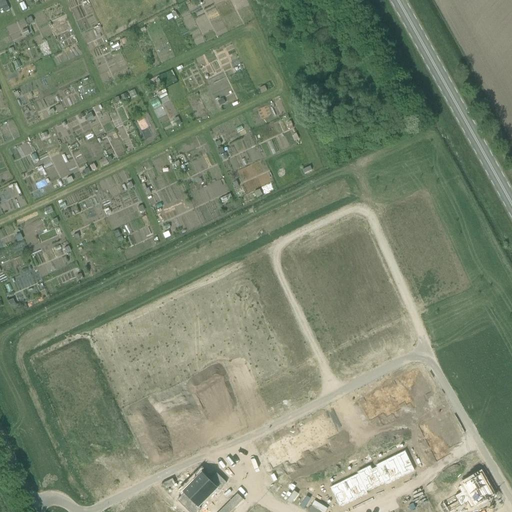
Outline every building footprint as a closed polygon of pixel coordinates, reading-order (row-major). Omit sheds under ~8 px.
[(5,0),(0,0),(0,9),(2,9),(4,12),(9,10),(5,0)] [(418,372),(407,377),(417,395),(427,390),(418,372)] [(407,377),(397,382),(406,400),(416,395),(407,377)] [(388,389),(377,394),(386,412),(397,407),(388,389)] [(377,394),(367,399),(376,418),(386,412),(377,394)] [(511,394),(478,418),(492,437),(511,423),(511,394)] [(319,422),(309,427),(318,445),(328,440),(319,422)] [(443,423),(423,433),(428,442),(448,432),(443,423)] [(309,427),(298,432),(308,450),(318,445),(309,427)] [(448,432),(428,442),(434,455),(454,445),(448,432)] [(290,438),(279,444),(288,462),(299,457),(290,438)] [(511,443),(496,451),(506,473),(511,469),(511,443)] [(279,444),(269,449),(278,467),(288,462),(279,444)] [(407,457),(398,462),(407,479),(416,474),(407,457)] [(396,460),(387,465),(398,484),(407,480),(396,460)] [(387,465),(378,470),(388,489),(397,484),(387,465)] [(374,471),(370,474),(380,493),(387,489),(378,473),(375,475),(374,471)] [(202,472),(192,482),(208,498),(217,488),(219,490),(226,483),(217,473),(210,480),(202,472)] [(370,475),(361,480),(370,498),(379,493),(370,475)] [(465,492),(456,497),(459,501),(487,485),(486,484),(488,483),(486,480),(484,481),(481,475),(472,480),(471,478),(462,483),(463,485),(461,486),(465,492)] [(361,480),(352,484),(361,502),(370,498),(361,480)] [(184,493),(177,500),(188,511),(197,511),(201,509),(199,507),(208,498),(192,482),(183,492),(184,493)] [(352,484),(343,489),(351,507),(360,502),(352,484)] [(487,485),(459,501),(461,504),(468,500),(471,506),(476,503),(476,504),(483,500),(483,499),(492,494),(491,492),(493,491),(491,488),(489,489),(487,485)] [(342,489),(334,493),(342,511),(351,507),(342,489)] [(237,494),(230,501),(236,507),(243,499),(237,494)] [(439,511),(432,498),(421,504),(425,511),(439,511)]
